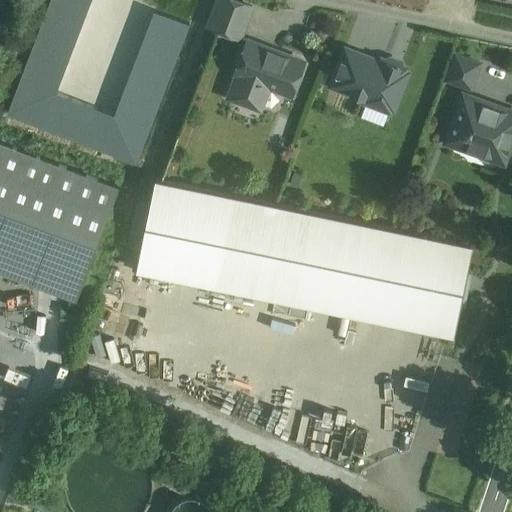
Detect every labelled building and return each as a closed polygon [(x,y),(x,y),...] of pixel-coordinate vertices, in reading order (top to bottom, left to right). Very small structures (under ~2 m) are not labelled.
[(252,6),(235,0),(217,0),(208,26),(240,38),(252,6)] [(303,61),(248,40),(235,73),(238,74),(229,96),(260,108),(268,85),(291,94),(303,61)] [(380,61),(346,48),(332,85),(366,98),(365,101),(389,110),(390,107),(393,108),(407,72),(404,71),(405,68),(381,59),(380,61)] [(479,62),(456,54),(447,79),(470,87),(479,62)] [(511,112),(463,95),(447,140),(504,160),(510,141),(511,140),(511,112)] [(119,186),(0,141),(0,270),(76,299),(119,186)] [(471,244),(156,179),(137,269),(452,334),(471,244)] [(188,478),(167,466),(159,481),(180,493),(188,478)]
